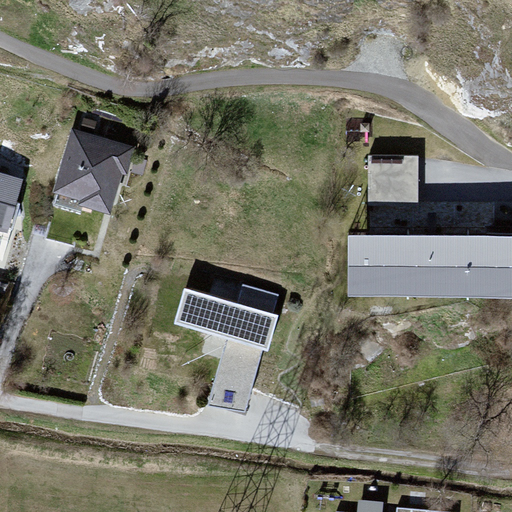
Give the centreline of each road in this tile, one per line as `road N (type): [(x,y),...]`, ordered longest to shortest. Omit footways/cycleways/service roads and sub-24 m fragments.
road 1 (residential): [(511,165),(411,99),(349,79),(108,87),(0,32)]
road 2 (residential): [(0,399),(289,443)]
road 3 (track): [(289,443),(511,479)]
